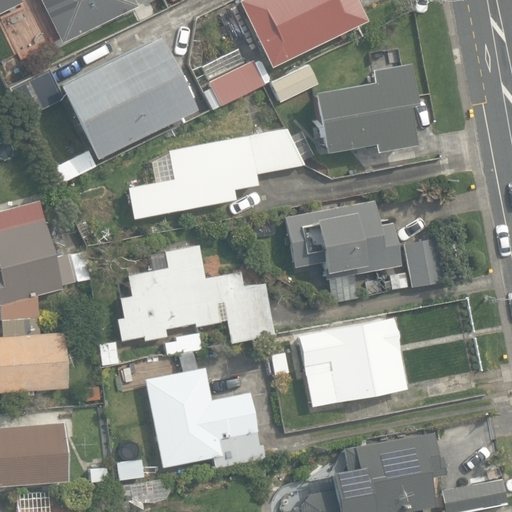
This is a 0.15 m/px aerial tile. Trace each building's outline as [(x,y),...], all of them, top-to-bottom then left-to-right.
[(0,0),(0,12),(20,3),(18,0),(0,0)] [(38,0),(59,43),(86,30),(89,35),(101,29),(99,24),(135,6),(132,0),(38,0)] [(234,0),(233,0),(266,67),(363,20),(352,0),(234,0)] [(61,98),(91,159),(191,108),(155,36),(56,86),(46,67),(7,87),(22,118),(51,103),(61,98)] [(201,90),(211,109),(218,105),(268,81),(257,58),(246,63),(245,61),(238,48),(200,66),(207,80),(206,81),(208,86),(201,90)] [(269,82),(279,102),(315,83),(306,63),(269,82)] [(357,150),(361,173),(399,166),(396,147),(409,145),(402,107),(410,106),(403,63),(364,70),(366,82),(307,93),(318,153),(366,144),(367,148),(357,150)] [(125,187),(131,218),(233,199),(231,189),(254,184),(253,176),(301,167),(282,129),(282,127),(245,134),(165,149),(149,161),(153,182),(125,187)] [(288,138),(300,161),(312,155),(299,132),(288,138)] [(46,171),(54,187),(94,166),(86,151),(46,171)] [(315,241),(321,278),(388,267),(387,262),(388,262),(383,235),(380,235),(378,225),(375,225),(371,200),(310,211),(311,215),(296,218),(300,244),(315,241)] [(37,201),(0,210),(0,318),(36,315),(34,295),(61,288),(60,285),(72,282),(63,250),(51,253),(41,219),(42,218),(37,201)] [(430,238),(398,245),(407,288),(439,282),(430,238)] [(165,267),(125,275),(130,296),(118,298),(122,318),(115,319),(120,341),(141,336),(142,341),(165,336),(163,329),(194,323),(194,327),(225,321),(229,343),(272,334),(261,283),(242,287),(238,270),(203,278),(196,245),(162,252),(165,267)] [(389,290),(404,287),(401,272),(386,275),(389,290)] [(36,322),(36,315),(0,318),(0,329),(0,336),(0,390),(13,390),(14,395),(31,394),(31,388),(65,386),(61,332),(37,333),(36,322)] [(328,368),(334,401),(403,387),(394,344),(396,341),(397,338),(397,334),(397,331),(395,328),(393,325),(391,323),(390,322),(389,316),(356,322),(295,334),(301,365),(314,362),(316,371),(328,368)] [(163,342),(166,354),(200,348),(197,332),(174,336),(174,340),(163,342)] [(98,343),(101,365),(117,362),(114,341),(98,343)] [(141,379),(159,467),(212,456),(213,460),(258,451),(246,391),(208,398),(202,367),(196,368),(192,351),(178,353),(181,365),(182,370),(141,379)] [(426,378),(430,399),(474,391),(470,370),(426,378)] [(83,387),(85,400),(99,399),(97,386),(83,387)] [(0,425),(0,484),(68,480),(64,421),(0,425)] [(434,456),(429,432),(339,448),(343,468),(325,472),(329,494),(293,500),(295,511),(395,511),(430,506),(425,477),(442,474),(439,455),(434,456)] [(118,480),(141,477),(138,459),(116,462),(118,480)] [(87,470),(89,483),(107,480),(105,467),(87,470)] [(439,489),(443,511),(453,511),(504,503),(500,478),(439,489)] [(15,511),(46,511),(45,495),(14,498),(15,511)]
